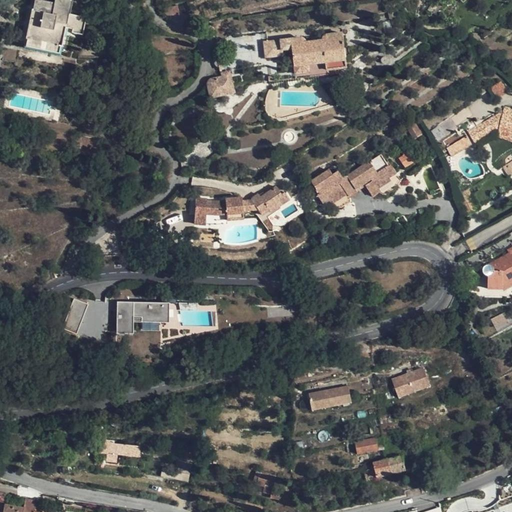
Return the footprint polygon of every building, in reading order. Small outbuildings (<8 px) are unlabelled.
[(54,0),(54,3),(37,0),(34,0),(32,11),(31,11),(25,40),(27,41),(26,48),(58,55),(59,52),(63,52),(67,29),(71,30),(71,34),(83,37),(87,18),(70,14),(73,0),(72,0),(54,0)] [(188,14),(185,4),(163,9),(164,16),(171,15),(172,17),(188,14)] [(263,42),(266,57),(282,54),(282,49),(292,48),(295,74),(309,72),(309,71),(331,68),(337,68),(351,65),(347,31),(325,35),(323,36),(322,39),(305,41),(304,39),(302,38),(300,38),(263,42)] [(296,78),(332,74),(331,68),(309,71),(309,72),(295,74),(296,78)] [(221,77),(210,80),(207,83),(207,85),(210,98),(233,92),(228,73),(221,74),(221,77)] [(511,109),(504,107),(503,111),(479,126),(475,121),(465,128),(475,144),(499,129),(511,132),(510,138),(511,138),(511,109)] [(415,125),(409,128),(408,129),(413,138),(420,134),(415,125)] [(511,138),(510,138),(511,132),(499,129),(496,139),(511,143),(511,138)] [(451,157),(471,145),(466,136),(446,148),(451,157)] [(415,160),(414,157),(406,145),(401,148),(402,153),(403,155),(399,159),(405,167),(415,160)] [(380,155),(351,174),(346,177),(342,177),(339,173),(338,172),(332,175),(329,170),(312,182),(320,194),(317,196),(323,205),(329,202),(333,208),(340,207),(350,202),(350,196),(355,193),(353,190),(363,184),(365,186),(372,197),(379,193),(385,195),(396,187),(400,180),(390,165),(388,166),(380,155)] [(511,161),(502,168),(507,177),(511,173),(511,161)] [(348,168),(339,173),(342,177),(346,177),(351,174),(348,168)] [(355,193),(365,186),(363,184),(353,190),(355,193)] [(275,207),(280,204),(277,199),(281,196),(276,188),(260,199),(258,195),(253,199),(252,201),(249,202),(249,209),(257,209),(260,213),(268,209),(269,211),(275,207)] [(457,196),(466,216),(479,208),(468,189),(457,196)] [(285,194),(281,196),(277,199),(280,204),(288,198),(285,194)] [(242,219),(242,210),(242,202),(241,200),(226,200),(226,202),(215,203),(206,203),(206,200),(195,200),(194,214),(195,214),(195,224),(204,224),(216,224),(216,221),(242,219)] [(511,256),(511,257),(510,253),(488,265),(486,266),(484,267),(483,269),(482,272),(483,275),(485,276),(487,277),(488,289),(501,289),(502,287),(511,281),(511,256)] [(84,305),(70,301),(60,332),(75,336),(84,305)] [(114,333),(131,333),(131,320),(139,320),(163,320),(163,305),(120,304),(120,311),(114,311),(114,333)] [(167,306),(163,305),(163,320),(139,320),(139,325),(166,325),(167,306)] [(503,313),(491,319),(496,330),(508,325),(503,313)] [(398,398),(429,386),(423,370),(391,381),(398,398)] [(311,410),(351,402),(347,387),(308,394),(311,410)] [(394,398),(392,392),(384,394),(385,401),(394,398)] [(390,436),(382,438),(383,448),(392,446),(390,436)] [(354,443),(357,455),(384,450),(383,448),(382,438),(354,443)] [(95,453),(99,454),(107,454),(106,462),(116,463),(117,454),(116,454),(116,453),(124,453),(124,456),(138,458),(139,446),(125,445),(124,448),(100,445),(100,448),(95,448),(95,453)] [(405,471),(403,464),(401,457),(386,461),(389,475),(405,471)] [(389,475),(386,461),(373,464),(374,469),(364,472),(366,478),(368,478),(369,480),(389,475)] [(176,479),(188,480),(189,472),(177,471),(176,479)] [(270,475),(254,472),(252,485),(264,488),(263,494),(271,495),(270,499),(281,501),(283,492),(274,490),(275,481),(269,480),(270,475)] [(36,511),(35,511),(36,501),(26,499),(24,508),(14,506),(15,502),(13,502),(9,511),(36,511)] [(9,511),(13,502),(6,501),(0,500),(0,511),(4,511),(3,511),(9,511)]
